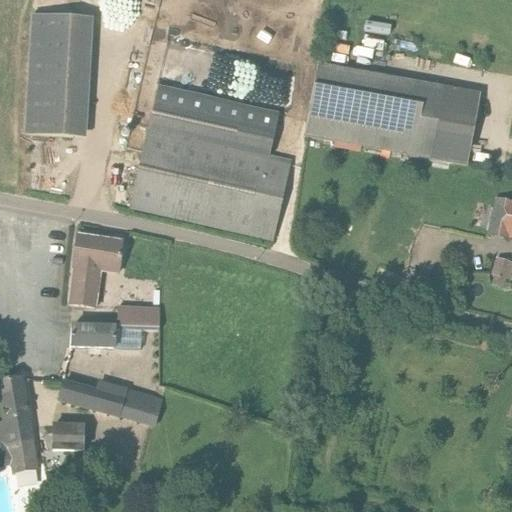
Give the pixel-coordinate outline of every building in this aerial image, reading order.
[(92,21),(78,20),(30,17),(23,137),(85,140),(92,21)] [(288,163),(267,158),(277,115),(156,87),(146,131),(130,210),(272,242),(288,163)] [(304,137),(305,138),(430,160),(439,110),(313,88),(304,137)] [(364,254),(410,268),(427,211),(382,197),(364,254)] [(511,205),(495,201),(488,235),(511,238),(511,205)] [(68,306),(94,309),(98,272),(116,275),(121,243),(77,237),(68,306)] [(509,264),(496,260),(492,277),(494,277),(492,287),(501,290),(509,264)] [(116,309),(115,329),(140,329),(158,329),(159,311),(116,309)] [(140,329),(115,329),(71,328),(70,349),(111,350),(140,350),(140,329)] [(0,382),(0,403),(3,423),(0,423),(0,469),(10,468),(11,474),(35,470),(20,379),(0,382)] [(102,421),(104,418),(127,428),(136,404),(97,389),(93,397),(61,384),(54,399),(102,421)] [(54,424),(52,451),(80,452),(81,426),(54,424)]
